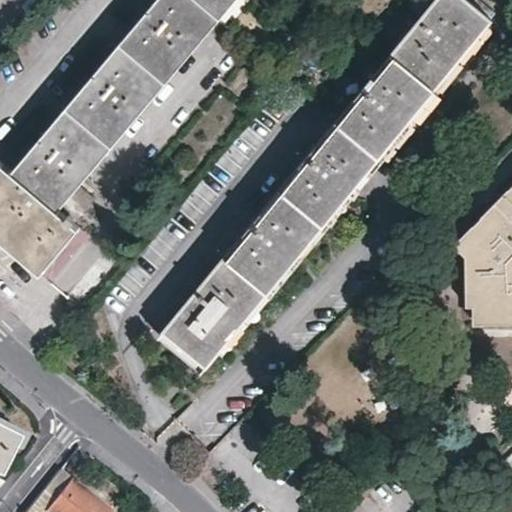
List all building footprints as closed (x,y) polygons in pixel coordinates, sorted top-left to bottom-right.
[(76,185),(233,0),(154,0),(12,168),(0,157),(0,237),(39,272),(77,227),(72,222),(92,199),(76,185)] [(489,16),(492,11),(478,0),(432,0),(165,328),(208,362),(490,18),(489,16)] [(511,184),(507,190),(511,195),(488,219),(484,213),(475,223),(479,228),(461,248),(465,253),(466,302),(474,303),(483,303),(483,322),(511,321),(511,184)] [(507,190),(484,213),(488,219),(511,195),(507,190)] [(455,243),(461,248),(479,228),(475,223),(455,243)] [(474,322),(483,322),(483,303),(474,303),(474,322)] [(202,370),(208,362),(165,328),(159,336),(202,370)] [(0,462),(14,435),(0,427),(0,462)] [(83,486),(61,467),(24,511),(42,511),(44,511),(45,511),(110,511),(112,511),(100,501),(83,486)] [(106,494),(88,479),(83,486),(100,501),(106,494)] [(492,511),(497,508),(490,502),(479,511),(492,511)]
